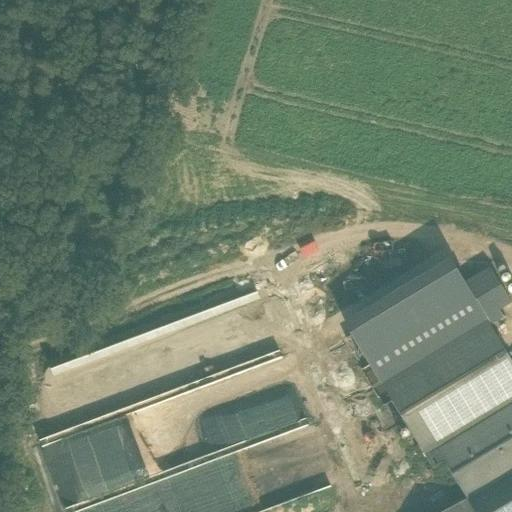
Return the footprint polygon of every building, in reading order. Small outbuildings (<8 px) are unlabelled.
[(484,323),(381,385),(424,456),(436,449),(439,453),(511,408),(511,364),(510,366),(484,323)] [(511,408),(439,453),(444,463),(469,504),(511,478),(511,408)] [(436,449),(424,456),(433,470),(444,463),(439,453),(436,449)] [(511,511),(511,478),(469,504),(474,511),(511,511)] [(222,495),(218,479),(175,488),(177,497),(196,493),(197,500),(222,495)] [(472,511),(466,500),(446,511),(472,511)]
